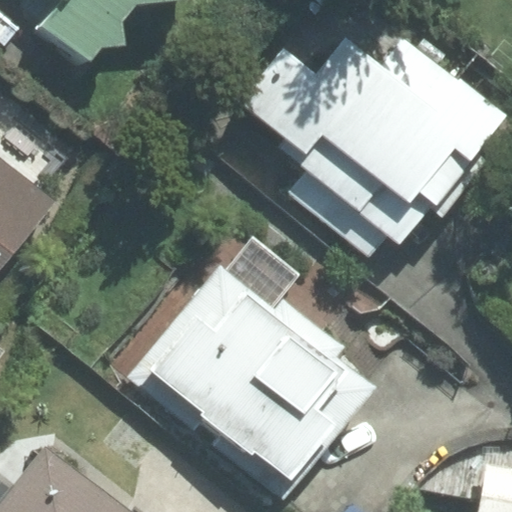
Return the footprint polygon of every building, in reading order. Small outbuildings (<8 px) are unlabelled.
[(115,0),(5,0),(66,54),(115,0)] [(259,57),(213,110),(311,192),(295,211),(360,266),(403,215),(416,227),(467,167),(449,152),(474,123),(385,49),(362,77),(324,45),(291,84),(259,57)] [(0,266),(62,194),(0,142),(0,266)] [(206,277),(120,377),(261,497),(347,397),(307,363),(317,352),(266,309),(256,320),(206,277)] [(109,511),(31,450),(0,487),(0,511),(109,511)] [(511,511),(511,464),(505,463),(502,475),(470,469),(461,511),(511,511)]
